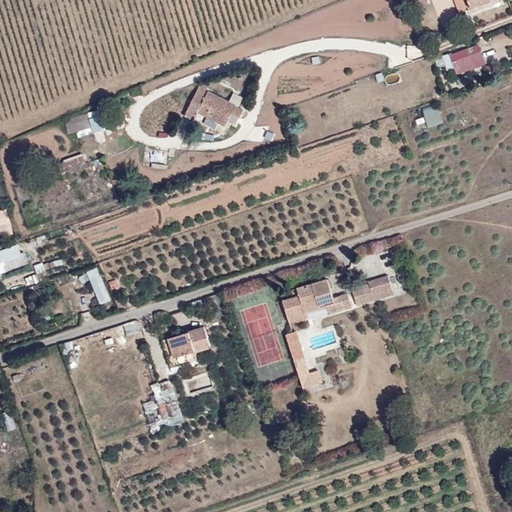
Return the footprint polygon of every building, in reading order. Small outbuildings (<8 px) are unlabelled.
[(454,0),(460,14),(468,11),(463,0),(454,0)] [(467,0),(471,9),(472,9),(492,1),(491,0),(467,0)] [(491,0),(492,1),(472,9),(473,12),(501,2),(500,0),(491,0)] [(448,73),(487,67),(483,46),(445,53),(448,73)] [(133,98),(142,95),(140,87),(131,90),(133,98)] [(198,112),(225,126),(231,113),(240,118),(244,109),(235,105),(235,104),(208,91),(206,95),(197,91),(184,116),(194,120),(198,112)] [(445,121),(440,106),(427,110),(432,125),(445,121)] [(90,119),(89,113),(64,120),(68,134),(92,128),(93,132),(104,130),(100,116),(90,119)] [(84,154),(64,160),(66,168),(87,163),(84,154)] [(9,208),(0,210),(0,224),(3,237),(15,235),(9,208)] [(20,253),(17,244),(0,250),(0,271),(29,260),(25,252),(20,253)] [(102,305),(113,300),(100,266),(88,271),(102,305)] [(370,287),(353,292),(357,306),(394,294),(388,275),(368,281),(369,284),(370,287)] [(329,314),(352,307),(348,293),(334,298),(328,279),(292,289),(295,297),(283,300),(289,322),(308,317),(306,312),(327,306),(329,314)] [(352,289),(353,292),(370,287),(369,284),(352,289)] [(205,326),(169,338),(175,358),(194,351),(211,346),(205,326)] [(303,388),(313,384),(309,372),(296,330),(286,334),(299,376),(303,388)] [(175,358),(169,338),(162,340),(170,365),(196,358),(194,351),(175,358)] [(340,357),(346,355),(343,347),(337,349),(340,357)] [(309,372),(313,384),(323,381),(319,370),(309,372)] [(156,397),(156,400),(175,394),(171,381),(159,384),(162,395),(156,397)] [(175,394),(156,400),(163,418),(162,419),(165,428),(185,422),(183,413),(181,413),(175,394)] [(9,431),(16,428),(9,410),(2,414),(9,431)]
